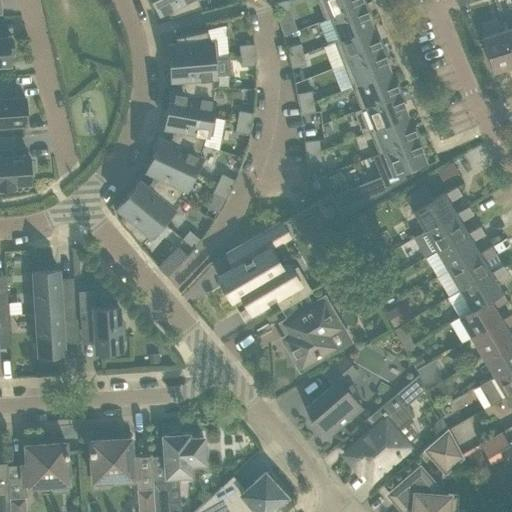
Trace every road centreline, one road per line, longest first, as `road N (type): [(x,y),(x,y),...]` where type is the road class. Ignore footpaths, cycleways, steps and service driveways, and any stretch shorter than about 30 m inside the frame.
road 1 (residential): [(259,0),(269,81),(257,159),(223,231),(159,296)]
road 2 (residential): [(76,204),(109,180),(140,95),(134,38),(119,0)]
road 3 (residential): [(0,406),(190,393),(218,369)]
road 4 (residential): [(76,204),(30,0)]
road 5 (residential): [(320,511),(312,474),(218,369)]
road 6 (residential): [(159,296),(76,204)]
road 7 (residential): [(481,115),(436,0)]
